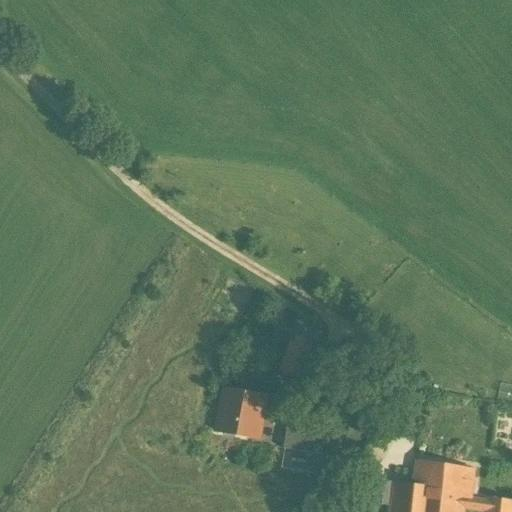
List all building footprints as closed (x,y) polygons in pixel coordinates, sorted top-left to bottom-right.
[(302,378),(312,347),(289,340),(279,371),(302,378)] [(261,427),(266,398),(224,391),(222,405),(224,405),(220,432),(250,437),(252,425),(261,427)] [(288,420),(281,445),(319,455),(326,430),(288,420)] [(346,478),(349,461),(343,460),(345,446),(330,443),(324,478),(337,481),(338,477),(346,478)] [(472,498),(475,471),(416,463),(413,487),(375,482),(373,504),(389,506),(388,511),(463,511),(464,510),(481,511),(511,511),(511,500),(485,497),(484,500),(472,498)]
